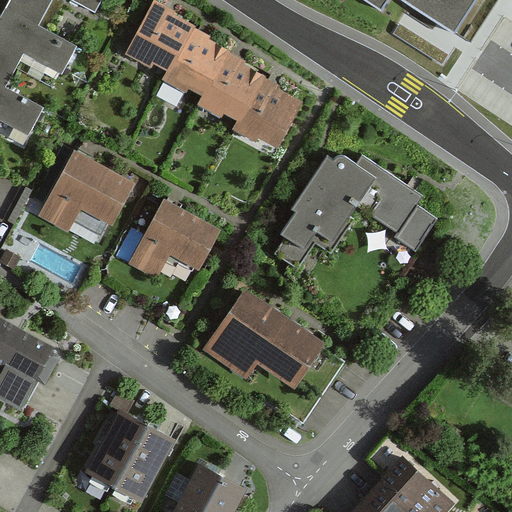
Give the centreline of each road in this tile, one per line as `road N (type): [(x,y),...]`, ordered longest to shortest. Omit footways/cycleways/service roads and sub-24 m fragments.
road 1 (residential): [(244,0),(511,176)]
road 2 (residential): [(511,251),(304,487)]
road 3 (residential): [(304,487),(115,351)]
road 4 (residential): [(115,351),(28,511)]
